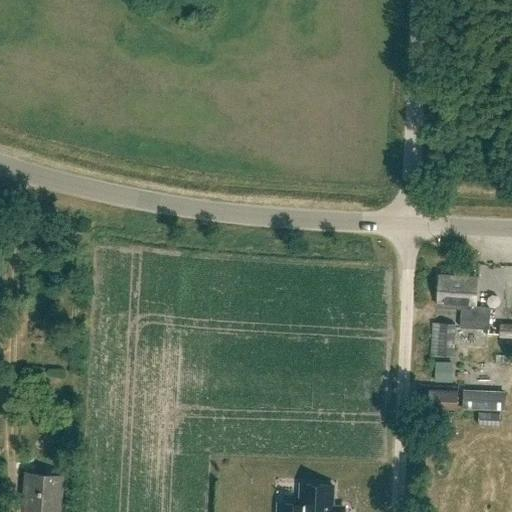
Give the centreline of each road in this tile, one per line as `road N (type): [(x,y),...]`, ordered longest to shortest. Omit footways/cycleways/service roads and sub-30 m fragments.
road 1 (unclassified): [(409,227),(245,214),(65,187),(0,166)]
road 2 (unclassified): [(396,511),(409,227)]
road 3 (unclassified): [(409,227),(421,0)]
